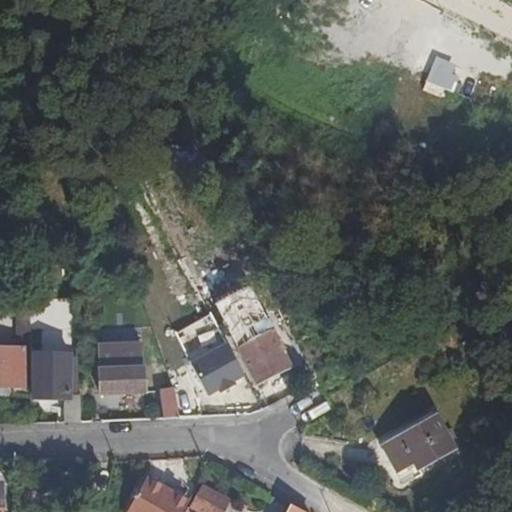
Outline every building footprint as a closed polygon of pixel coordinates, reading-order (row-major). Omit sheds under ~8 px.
[(217,325),(220,329),(235,321),(226,303),(210,312),(217,325)] [(69,396),(70,423),(83,423),(79,312),(29,311),(29,312),(29,329),(35,330),(37,395),(69,396)] [(19,337),(29,337),(29,329),(29,312),(19,313),(19,337)] [(259,385),(292,367),(271,331),(260,336),(254,323),(242,329),(249,342),(240,347),(259,385)] [(226,345),(191,363),(209,396),(244,377),(226,345)] [(0,386),(7,386),(25,386),(24,347),(0,348),(0,386)] [(147,395),(146,360),(103,360),(103,395),(147,395)] [(159,393),(164,421),(181,420),(176,391),(159,393)] [(451,449),(433,418),(387,446),(405,477),(428,464),(451,449)] [(187,511),(191,507),(146,484),(132,511),(187,511)] [(191,511),(224,511),(229,504),(202,490),(191,511)]
